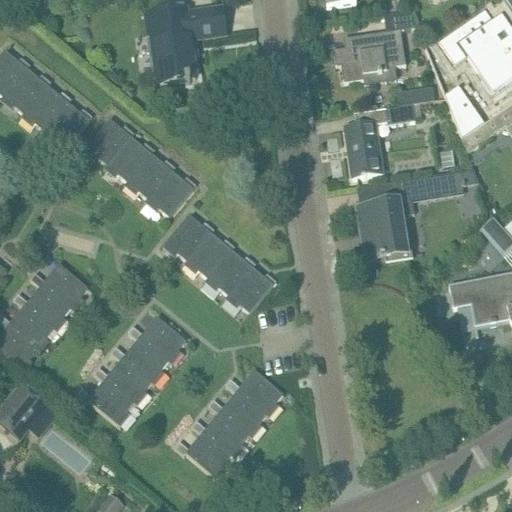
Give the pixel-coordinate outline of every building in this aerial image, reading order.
[(149,0),(151,10),(164,8),(162,0),(149,0)] [(325,0),(327,9),(326,10),(327,11),(346,8),(355,7),(353,0),(325,0)] [(189,42),(224,37),(221,13),(186,17),(185,13),(146,19),(149,36),(154,36),(161,86),(185,82),(185,86),(190,85),(189,82),(195,81),(189,42)] [(351,51),(333,54),(335,70),(341,69),(344,87),(364,84),(364,88),(394,84),(392,71),(405,69),(399,33),(416,31),(409,15),(403,16),(383,19),(386,35),(369,38),(350,41),(351,51)] [(511,27),(503,15),(447,52),(479,101),(511,78),(511,27)] [(433,25),(421,33),(430,45),(442,37),(433,25)] [(0,61),(0,99),(2,101),(26,72),(27,73),(30,69),(24,65),(21,68),(5,55),(0,61)] [(2,101),(23,118),(47,90),(48,90),(51,86),(45,82),(42,85),(27,73),(26,72),(2,101)] [(44,136),(68,107),(71,103),(66,99),(63,102),(48,90),(47,90),(23,118),(44,136)] [(394,96),(397,111),(411,109),(411,108),(443,103),(438,90),(394,96)] [(68,107),(44,136),(65,153),(92,120),(86,116),(84,119),(68,107)] [(463,142),(483,128),(469,108),(454,118),(463,142)] [(397,111),(354,118),(356,130),(375,127),(375,128),(387,126),(387,129),(414,125),(411,109),(397,111)] [(463,142),(462,143),(468,157),(505,130),(511,139),(511,109),(488,127),(487,125),(483,128),(463,142)] [(85,152),(106,169),(130,140),(131,141),(134,137),(128,133),(125,136),(109,123),(85,152)] [(349,160),(352,182),(361,181),(382,178),(375,127),(345,131),(347,148),(350,147),(352,160),(349,160)] [(106,169),(127,186),(151,158),(154,154),(149,150),(146,153),(131,141),(130,140),(106,169)] [(452,155),(441,156),(442,171),(454,170),(452,155)] [(148,204),(172,175),(175,171),(169,167),(166,170),(151,158),(127,186),(148,204)] [(172,175),(148,204),(169,221),(196,189),(190,184),(187,188),(172,175)] [(359,211),(357,211),(361,238),(364,237),(369,264),(407,258),(404,239),(401,220),(415,218),(413,206),(399,208),(398,205),(359,211)] [(166,248),(187,266),(210,237),(211,237),(214,234),(208,229),(205,233),(190,219),(166,248)] [(481,232),(504,259),(511,252),(511,244),(493,222),(481,232)] [(187,266),(207,283),(231,254),(232,254),(235,251),(229,246),(226,250),(211,237),(210,237),(187,266)] [(228,300),(252,271),(255,268),(250,263),(247,267),(232,254),(231,254),(207,283),(228,300)] [(30,284),(39,291),(68,316),(88,292),(59,268),(44,285),(35,277),(30,284)] [(252,271),(228,300),(249,318),(276,285),(270,280),(267,284),(252,271)] [(493,328),(493,327),(510,324),(511,327),(511,328),(511,276),(449,289),(454,314),(471,311),(475,331),(476,331),(476,330),(487,328),(487,329),(493,328)] [(13,304),(22,312),(51,336),(68,316),(39,291),(27,306),(18,298),(13,304)] [(0,319),(0,328),(5,332),(34,357),(51,336),(22,312),(10,326),(1,318),(0,319)] [(127,336),(137,344),(166,368),(186,345),(156,321),(142,338),(132,330),(127,336)] [(34,357),(5,332),(0,338),(0,359),(19,375),(34,357)] [(110,357),(120,365),(149,389),(166,368),(137,344),(125,359),(115,351),(110,357)] [(93,377),(103,385),(132,409),(149,389),(120,365),(108,379),(98,371),(93,377)] [(225,389),(235,397),(236,395),(265,419),(283,398),(254,374),(240,391),(230,383),(225,389)] [(132,409),(103,385),(91,400),(81,392),(76,398),(86,407),(88,405),(116,428),(132,409)] [(0,413),(0,426),(20,443),(46,411),(20,389),(0,413)] [(208,410),(218,417),(219,416),(248,440),(265,419),(236,395),(235,397),(222,412),(213,404),(208,410)] [(191,431),(200,438),(201,438),(230,462),(248,440),(219,416),(218,417),(205,432),(196,424),(191,431)] [(201,438),(200,438),(188,453),(179,445),(174,451),(184,460),(186,458),(214,481),(230,462),(201,438)]
